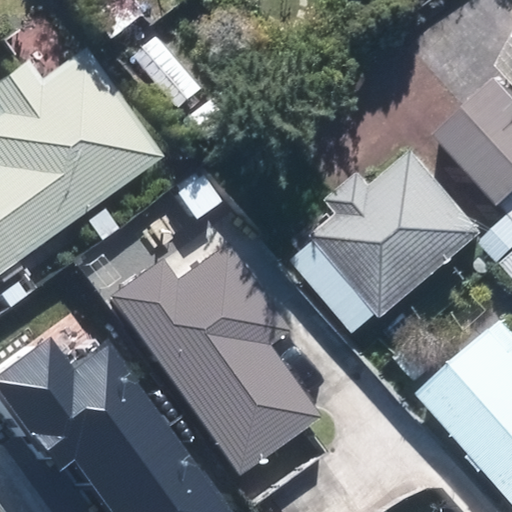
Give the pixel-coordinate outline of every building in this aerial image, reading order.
[(163,31),(139,50),(182,104),(205,85),(163,31)] [(0,261),(153,152),(83,54),(38,85),(22,64),(0,79),(0,105),(3,110),(0,112),(0,261)] [(511,194),(511,80),(505,73),(447,126),(511,195),(511,194)] [(484,213),(421,146),(306,253),(369,320),(484,213)] [(511,209),(487,233),(511,258),(511,209)] [(156,262),(113,290),(232,464),(306,414),(255,339),(279,323),(224,243),(169,281),(156,262)] [(422,374),(452,348),(435,328),(429,333),(406,306),(382,326),(422,374)] [(511,318),(510,316),(432,383),(511,475),(511,318)] [(0,480),(15,501),(74,458),(19,383),(4,394),(0,387),(0,480)] [(457,511),(439,485),(401,511),(457,511)]
